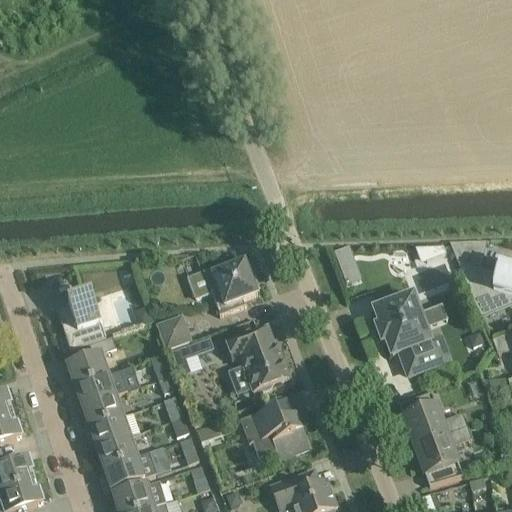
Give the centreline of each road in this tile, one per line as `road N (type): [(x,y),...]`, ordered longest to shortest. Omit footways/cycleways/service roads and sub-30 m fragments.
road 1 (unclassified): [(398,511),(198,0)]
road 2 (residential): [(83,511),(6,273)]
